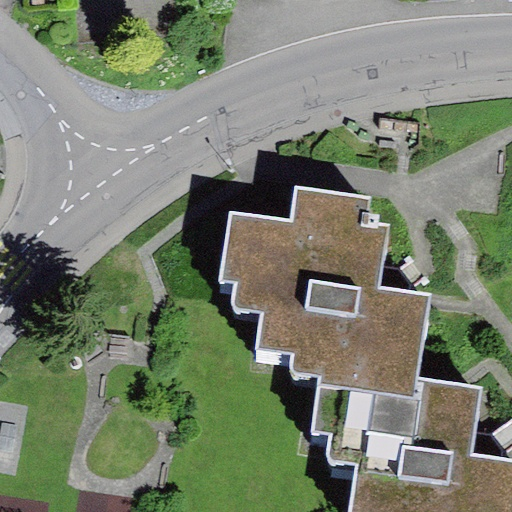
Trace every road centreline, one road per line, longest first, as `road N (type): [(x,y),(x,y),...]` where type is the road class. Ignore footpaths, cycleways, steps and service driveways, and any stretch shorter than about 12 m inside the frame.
road 1 (residential): [(111,172),(177,133),(323,72),(511,45)]
road 2 (residential): [(111,172),(0,46)]
road 3 (residential): [(0,275),(111,172)]
